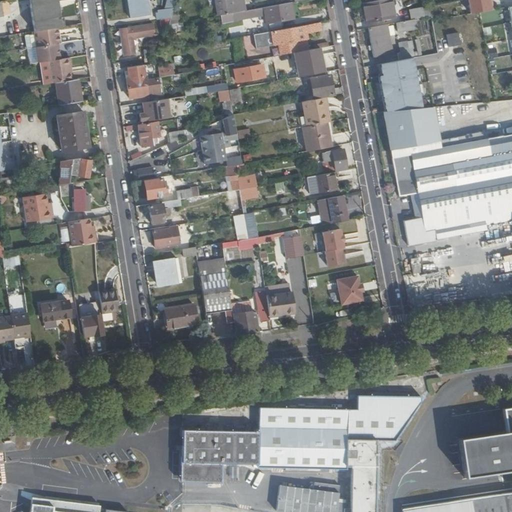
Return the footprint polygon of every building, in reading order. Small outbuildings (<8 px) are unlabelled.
[(58,0),(30,0),(36,31),(58,27),(63,26),(58,0)] [(127,0),(130,18),(151,15),(148,0),(127,0)] [(157,14),(158,20),(160,20),(171,18),(176,0),(168,0),(167,10),(159,11),(159,13),(157,14)] [(186,23),(182,0),(176,0),(171,18),(169,26),(186,23)] [(214,0),(218,17),(235,14),(233,2),(239,0),(240,4),(245,3),(244,0),(214,0)] [(391,0),(382,0),(364,3),(367,22),(394,17),(391,0)] [(492,11),(490,0),(468,0),(470,15),(492,11)] [(293,19),(290,3),(264,8),(265,16),(267,24),(293,19)] [(265,16),(264,8),(241,12),(243,18),(261,15),(261,17),(265,16)] [(415,20),(419,19),(418,10),(401,13),(403,22),(415,20)] [(169,26),(171,18),(160,20),(161,28),(169,26)] [(245,28),(254,27),(252,18),(243,20),(245,28)] [(403,22),(396,23),(398,32),(417,28),(415,20),(403,22)] [(324,29),(323,21),(255,34),(258,47),(281,43),(283,53),(304,49),(308,49),(306,39),(309,39),(307,32),(324,29)] [(154,25),(120,29),(124,56),(135,54),(133,39),(155,36),(154,25)] [(58,27),(36,31),(34,31),(34,34),(36,47),(37,62),(49,61),(61,58),(59,42),(60,42),(58,27)] [(388,27),(369,30),(374,58),(392,55),(388,27)] [(456,33),(446,35),(449,48),(459,46),(456,33)] [(36,47),(34,34),(26,35),(28,48),(36,47)] [(245,38),(247,51),(254,50),(252,36),(245,38)] [(398,42),(400,59),(414,57),(411,41),(398,42)] [(322,47),(310,49),(310,54),(311,56),(323,53),(322,47)] [(143,51),(145,59),(158,57),(159,53),(161,48),(143,51)] [(52,83),(56,82),(73,79),(70,57),(61,58),(49,61),(52,83)] [(398,58),(378,62),(381,76),(415,69),(413,58),(398,61),(398,58)] [(278,81),(298,77),(297,75),(307,73),(304,59),(291,62),(291,59),(275,62),(278,81)] [(160,77),(174,74),(173,62),(158,65),(160,77)] [(224,64),(228,90),(235,89),(231,63),(224,64)] [(264,64),(233,69),(235,84),(266,79),(264,64)] [(384,111),(435,106),(425,67),(415,69),(381,76),(377,76),(384,111)] [(146,81),(144,69),(129,72),(126,72),(130,98),(160,94),(158,79),(155,80),(146,81)] [(311,79),(315,99),(333,95),(329,75),(311,79)] [(60,104),(82,100),(79,78),(73,79),(56,82),(60,104)] [(217,91),(227,89),(226,83),(215,85),(217,91)] [(208,86),(184,90),(186,97),(209,92),(208,86)] [(235,89),(228,90),(230,103),(230,105),(242,103),(240,88),(235,89)] [(167,98),(140,102),(143,121),(169,117),(167,98)] [(301,131),(306,156),(330,151),(329,143),(326,127),(324,127),(321,114),(326,113),(324,102),(302,106),(306,130),(301,131)] [(222,104),(224,119),(232,116),(230,105),(230,103),(222,104)] [(443,145),(435,106),(384,111),(394,152),(401,195),(412,193),(417,216),(406,218),(410,243),(438,239),(438,236),(487,228),(486,219),(511,214),(511,132),(508,133),(507,126),(499,128),(499,135),(443,145)] [(62,151),(90,146),(83,110),(57,115),(62,151)] [(237,141),(233,119),(231,120),(218,125),(220,137),(200,140),(204,168),(225,164),(222,144),(237,141)] [(138,125),(141,147),(152,145),(157,143),(156,136),(159,136),(157,122),(138,125)] [(239,139),(251,137),(249,128),(238,131),(239,139)] [(166,135),(169,143),(182,138),(179,132),(166,135)] [(345,173),(341,155),(321,159),(324,177),(345,173)] [(88,180),(89,180),(93,161),(86,160),(87,157),(58,162),(57,185),(70,183),(71,177),(88,180)] [(335,194),(332,176),(316,179),(319,197),(335,194)] [(237,181),(239,194),(241,204),(259,201),(255,178),(237,181)] [(172,179),(160,181),(161,183),(144,185),(147,204),(164,201),(163,196),(175,194),(172,179)] [(282,182),(274,184),(276,195),(285,192),(282,182)] [(178,195),(179,203),(199,200),(198,192),(178,195)] [(75,216),(89,216),(89,201),(84,201),(85,194),(75,194),(75,216)] [(238,219),(244,218),(241,204),(239,194),(234,195),(236,209),(231,210),(233,220),(238,219)] [(43,198),(20,201),(24,226),(50,222),(49,214),(45,215),(44,208),(43,198)] [(330,215),(332,227),(346,225),(341,200),(318,205),(320,217),(323,216),(330,215)] [(178,203),(161,206),(161,208),(148,210),(151,228),(162,226),(161,221),(163,221),(162,212),(169,211),(179,209),(178,203)] [(172,223),(187,222),(186,214),(172,216),(172,223)] [(332,227),(330,215),(323,216),(325,228),(332,227)] [(241,244),(247,243),(256,241),(252,216),(244,218),(238,219),(241,244)] [(511,221),(499,224),(501,238),(511,236),(511,221)] [(68,226),(71,251),(94,247),(96,247),(94,235),(93,236),(91,236),(89,223),(68,226)] [(176,229),(169,230),(169,232),(152,235),(155,253),(167,251),(167,249),(179,247),(176,229)] [(340,240),(339,233),(321,237),(324,256),(323,256),(326,271),(342,267),(340,253),(343,252),(341,245),(340,240)] [(272,239),(256,242),(257,248),(273,245),(272,239)] [(286,261),(303,259),(300,239),(283,241),(286,261)] [(241,244),(238,244),(239,250),(240,251),(257,248),(256,242),(256,241),(247,243),(241,244)] [(181,246),(182,254),(195,251),(198,267),(223,263),(222,253),(221,247),(220,248),(202,250),(201,243),(181,246)] [(238,244),(221,247),(222,253),(239,250),(238,244)] [(420,255),(413,258),(415,271),(423,271),(420,255)] [(511,271),(511,261),(490,261),(490,271),(511,271)] [(177,263),(155,266),(159,290),(181,286),(177,263)] [(198,267),(200,282),(226,278),(223,263),(198,267)] [(226,278),(200,282),(202,297),(205,318),(212,317),(225,315),(227,328),(233,327),(232,323),(235,322),(234,317),(232,307),(230,293),(228,293),(226,278)] [(358,289),(357,281),(336,284),(340,309),(361,305),(359,297),(358,289)] [(288,289),(264,293),(265,298),(267,312),(268,321),(287,318),(294,317),(291,297),(289,297),(288,289)] [(115,295),(98,298),(101,318),(118,315),(115,295)] [(262,326),(269,325),(268,321),(267,312),(265,298),(258,299),(262,326)] [(80,313),(98,311),(97,302),(79,304),(80,313)] [(71,321),(68,303),(41,307),(44,325),(71,321)] [(250,305),(232,307),(234,317),(235,322),(236,329),(237,339),(257,336),(254,314),(252,314),(250,305)] [(194,308),(165,312),(168,331),(196,327),(194,308)] [(0,345),(13,343),(13,342),(30,339),(26,316),(10,319),(10,321),(0,322),(0,345)] [(212,317),(205,318),(206,330),(214,329),(212,317)] [(102,339),(100,319),(81,321),(83,340),(93,339),(93,340),(102,339)] [(385,397),(356,397),(356,412),(259,408),(258,433),(181,430),(178,483),(220,483),(221,463),(256,463),(350,469),(348,511),(373,511),(376,442),(384,442),(385,397)] [(419,397),(385,397),(384,442),(393,442),(419,402),(419,397)] [(511,511),(511,407),(503,409),(505,419),(507,431),(460,438),(461,447),(462,457),(464,468),(465,476),(511,468),(511,490),(401,507),(401,511),(511,511)] [(308,489),(279,485),(276,510),(292,511),(335,511),(339,485),(309,481),(308,489)] [(126,511),(103,509),(104,506),(31,498),(29,511),(126,511)]
